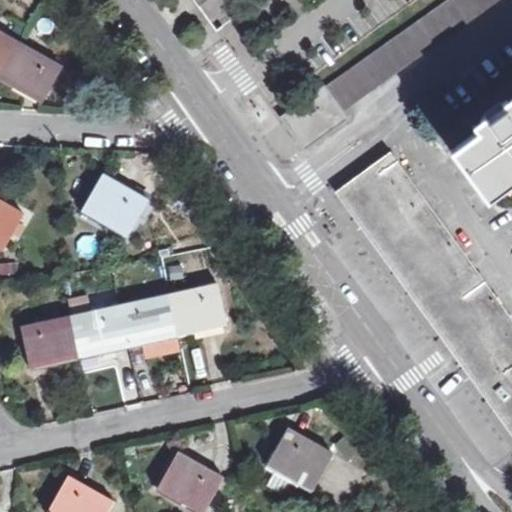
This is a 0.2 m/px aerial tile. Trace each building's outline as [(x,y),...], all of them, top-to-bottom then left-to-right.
[(446,0),(326,86),(343,109),(500,0),(446,0)] [(0,59),(7,63),(21,40),(0,28),(0,59)] [(64,65),(21,40),(7,63),(52,89),(64,65)] [(52,89),(7,63),(0,75),(45,100),(52,89)] [(349,119),(343,109),(326,86),(283,116),(307,149),(349,119)] [(511,96),(504,103),(507,107),(489,119),(486,115),(476,122),(481,130),(454,149),(487,192),(511,173),(511,96)] [(511,319),(392,154),(350,184),(511,405),(511,319)] [(85,207),(131,232),(150,198),(104,173),(85,207)] [(511,405),(350,184),(339,193),(511,430),(511,405)] [(0,239),(8,244),(26,213),(0,197),(0,239)] [(218,282),(168,293),(178,338),(191,335),(190,331),(215,326),(216,330),(229,327),(225,310),(218,282)] [(168,293),(120,303),(129,343),(160,338),(161,341),(178,338),(168,293)] [(326,315),(313,297),(306,302),(319,320),(326,315)] [(120,303),(71,314),(77,342),(101,337),(103,349),(129,343),(120,303)] [(78,348),(77,342),(71,314),(22,325),(31,365),(66,357),(65,351),(78,348)] [(77,342),(78,348),(79,354),(103,349),(101,337),(77,342)] [(65,351),(66,357),(79,354),(78,348),(65,351)] [(277,450),(271,462),(315,486),(334,451),(289,427),(277,450)] [(360,467),(353,467),(352,440),(342,441),(343,492),(361,492),(360,467)] [(162,484),(203,507),(223,474),(180,451),(162,484)] [(50,511),(105,511),(113,498),(71,474),(50,511)]
